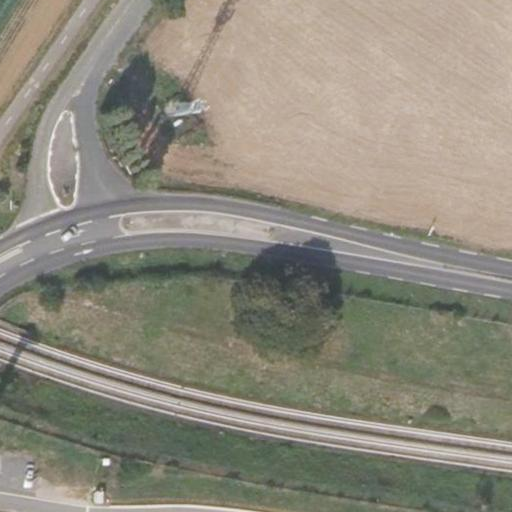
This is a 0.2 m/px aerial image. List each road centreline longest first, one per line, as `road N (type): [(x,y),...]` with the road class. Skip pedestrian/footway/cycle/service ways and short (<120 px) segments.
road 1 (secondary): [(90,228),(221,226),(511,278)]
road 2 (unclassified): [(90,228),(66,192),(59,135),(72,94),(136,0)]
